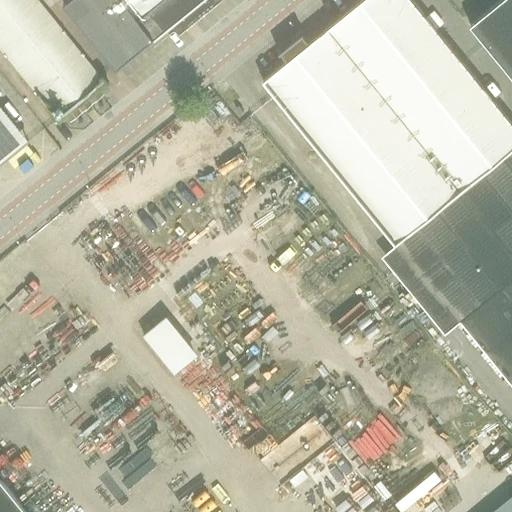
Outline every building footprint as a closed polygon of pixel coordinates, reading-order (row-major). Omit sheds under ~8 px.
[(58,116),(103,79),(38,0),(0,0),(0,47),(37,93),(38,91),(58,116)] [(62,0),(61,1),(112,64),(112,65),(114,68),(176,18),(180,22),(176,25),(178,26),(209,0),(62,0)] [(286,59),(262,79),(511,384),(511,123),(412,0),(359,0),(308,41),(302,34),(303,33),(302,32),(278,51),(279,52),(280,51),(286,59)] [(511,0),(497,0),(468,23),(511,77),(511,0)] [(0,102),(0,148),(22,132),(0,102)] [(141,322),(173,360),(197,340),(165,302),(141,322)] [(0,511),(28,511),(0,477),(0,511)]
